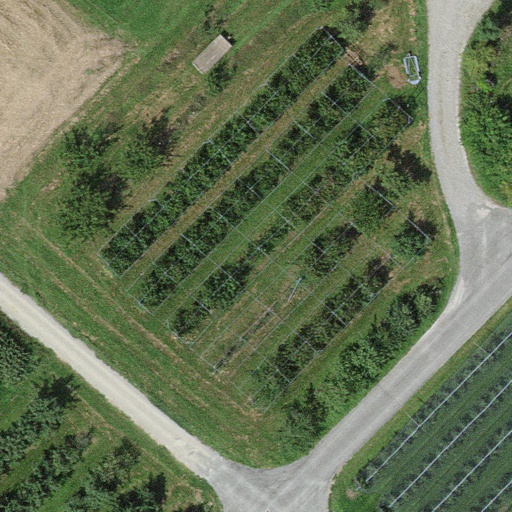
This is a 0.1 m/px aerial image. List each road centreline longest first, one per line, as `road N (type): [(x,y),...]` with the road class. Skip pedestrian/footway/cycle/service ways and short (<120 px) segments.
road 1 (track): [(265,511),(0,291)]
road 2 (unclassified): [(279,511),(511,279)]
